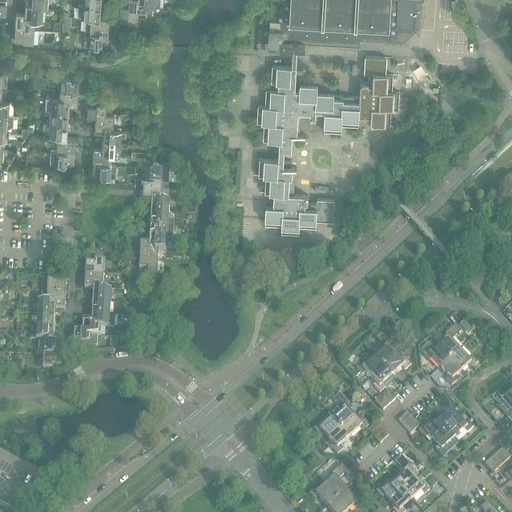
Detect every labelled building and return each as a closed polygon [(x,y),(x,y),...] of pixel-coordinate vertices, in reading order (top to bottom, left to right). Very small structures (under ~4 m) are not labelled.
[(25,0),(25,5),(34,5),(33,9),(43,9),(43,0),(25,0)] [(84,0),(84,5),(93,6),(93,9),(102,9),(102,0),(84,0)] [(139,0),(130,0),(130,7),(130,11),(139,11),(138,15),(139,15),(152,15),(153,6),(147,6),(148,2),(139,2),(139,0)] [(291,0),(291,1),(284,1),(282,31),(270,30),(269,46),(281,47),(280,52),(290,52),(293,52),(293,50),(296,50),(305,51),(305,44),(359,47),(360,40),(404,42),(412,35),(420,28),(421,0),(424,0),(423,0),(291,0)] [(33,9),(34,5),(25,5),(24,14),(25,14),(24,17),(34,18),(34,21),(42,22),(43,9),(33,9)] [(93,9),(93,6),(84,5),(83,18),(86,18),(92,19),(91,22),(101,22),(101,19),(102,9),(93,9)] [(130,7),(121,7),(120,21),(129,21),(129,24),(139,24),(139,15),(138,15),(139,11),(130,11),(130,7)] [(25,14),(24,14),(16,13),(15,17),(15,26),(16,26),(24,27),(24,30),(33,31),(34,21),(34,18),(24,17),(25,14)] [(101,22),(91,22),(92,19),(86,18),(85,34),(100,34),(100,31),(109,32),(110,19),(101,19),(101,22)] [(24,27),(16,26),(15,26),(14,40),(23,40),(23,43),(32,43),(38,43),(38,31),(33,31),(24,30),(24,27)] [(259,30),(258,41),(267,41),(267,37),(268,32),(268,31),(267,31),(265,30),(259,30)] [(108,45),(109,32),(100,31),(100,34),(85,34),(84,47),(100,48),(100,44),(108,45)] [(297,71),(297,66),(295,66),(296,50),(293,50),(293,52),(290,52),(290,66),(273,65),(272,82),(276,83),(276,89),(267,89),(266,106),(258,105),(257,122),(264,123),(263,140),(275,141),(275,150),(280,151),(279,160),(284,160),(284,156),(285,151),(292,151),(293,134),(300,134),(302,113),(306,113),(310,114),(310,118),(325,119),(324,131),(341,132),(342,125),(359,126),(359,114),(360,97),(318,94),(318,87),(300,86),(300,90),(298,90),(293,90),(294,71),(297,71)] [(386,74),(387,57),(366,56),(364,74),(369,74),(368,83),(361,82),(360,97),(359,114),(376,115),(375,125),(390,125),(391,109),(398,109),(399,92),(392,91),(393,74),(386,74)] [(45,86),(46,76),(34,75),(33,85),(45,86)] [(70,80),(70,77),(60,76),(60,90),(69,91),(68,94),(78,94),(78,81),(70,80)] [(68,94),(69,91),(60,90),(59,99),(60,99),(60,102),(68,103),(68,106),(77,107),(78,94),(68,94)] [(0,114),(8,115),(9,102),(1,102),(1,98),(0,98),(0,114)] [(59,99),(50,98),(46,98),(45,109),(50,110),(50,111),(59,111),(59,115),(67,115),(68,106),(68,103),(60,102),(60,99),(59,99)] [(105,114),(106,105),(96,104),(96,107),(87,106),(86,120),(95,120),(96,120),(96,117),(104,117),(104,114),(105,114)] [(59,115),(59,111),(50,111),(49,124),(58,124),(58,127),(67,128),(67,115),(59,115)] [(0,114),(0,126),(8,127),(12,127),(13,115),(8,115),(0,114)] [(113,114),(105,114),(104,114),(104,117),(96,117),(96,120),(95,120),(94,130),(103,130),(104,130),(104,127),(113,127),(113,114)] [(58,127),(58,124),(49,124),(48,137),(57,137),(57,140),(65,140),(66,137),(67,128),(58,127)] [(112,130),(113,127),(104,127),(104,130),(103,130),(103,139),(111,140),(111,143),(120,144),(121,131),(112,130)] [(75,137),(66,137),(65,140),(57,140),(57,137),(56,152),(65,153),(65,149),(74,150),(75,137)] [(111,143),(111,140),(103,139),(102,148),(102,152),(110,152),(110,156),(111,156),(119,156),(120,144),(111,143)] [(102,148),(93,148),(92,161),(102,161),(101,165),(110,165),(111,156),(110,156),(110,152),(102,152),(102,148)] [(73,163),(74,150),(65,149),(65,153),(56,152),(50,152),(50,155),(50,165),(55,165),(55,166),(64,166),(65,163),(73,163)] [(320,167),(322,167),(325,167),(327,166),(328,164),(329,161),(328,159),(327,157),(325,155),(323,155),(320,155),(318,156),(317,158),(316,161),(316,163),(318,165),(320,167)] [(284,160),(279,160),(260,158),(259,176),(266,176),(265,193),(275,194),(294,194),(296,168),(291,168),(292,160),(284,160)] [(102,161),(92,161),(92,174),(100,174),(100,177),(115,178),(116,165),(110,165),(101,165),(102,161)] [(163,184),(163,172),(154,171),(154,174),(145,174),(144,186),(153,187),(154,183),(163,184)] [(162,197),(163,184),(154,183),(153,187),(144,186),(144,187),(144,190),(144,200),(152,200),(153,200),(153,196),(162,197)] [(308,195),(294,194),(275,194),(274,199),(274,206),(266,205),(266,220),(265,225),(282,226),(281,233),(295,233),(299,233),(300,227),(316,228),(317,220),(333,221),(334,205),(335,200),(317,199),(317,203),(308,203),(308,195)] [(162,200),(162,197),(153,196),(153,200),(152,200),(152,209),(160,210),(160,213),(169,214),(170,201),(162,200)] [(160,213),(160,210),(152,209),(151,222),(160,222),(159,226),(169,226),(169,214),(160,213)] [(159,226),(160,222),(151,222),(150,234),(159,235),(159,238),(168,239),(174,239),(174,226),(169,226),(159,226)] [(159,238),(159,235),(150,234),(150,243),(150,247),(158,247),(158,251),(159,251),(167,252),(168,239),(159,238)] [(150,243),(141,243),(141,247),(140,255),(149,256),(149,259),(158,260),(159,251),(158,251),(158,247),(150,247),(150,243)] [(149,259),(149,256),(140,255),(139,269),(148,269),(148,273),(157,273),(158,260),(149,259)] [(104,274),(105,260),(95,260),(95,263),(86,263),(86,276),(95,276),(95,273),(104,274)] [(103,286),(104,274),(95,273),(95,276),(86,276),(85,289),(94,289),(94,286),(103,286)] [(67,284),(58,283),(58,280),(48,279),(47,292),(57,292),(57,296),(66,297),(67,284)] [(111,302),(112,289),(103,289),(103,286),(94,286),(94,289),(93,299),(102,299),(102,302),(111,302)] [(65,310),(66,297),(57,296),(57,292),(47,292),(42,292),(41,301),(47,301),(48,301),(48,305),(56,306),(56,309),(65,310)] [(110,315),(111,302),(102,302),(102,299),(93,299),(92,311),(102,312),(101,314),(110,315)] [(47,301),(41,301),(39,301),(38,314),(47,315),(47,318),(56,318),(56,309),(56,306),(48,305),(48,301),(47,301)] [(114,316),(110,315),(101,314),(102,312),(92,311),(92,320),(92,323),(101,324),(101,328),(113,328),(114,316)] [(55,331),(56,318),(47,318),(47,315),(38,314),(37,326),(46,327),(46,330),(55,331)] [(101,337),(101,328),(101,324),(92,323),(92,320),(83,319),(83,329),(83,332),(92,333),(92,336),(101,337)] [(464,322),(460,326),(468,335),(473,332),(464,322)] [(451,340),(461,332),(455,325),(441,338),(444,341),(439,346),(450,359),(460,350),(451,340)] [(54,340),(55,331),(46,330),(46,327),(37,326),(36,336),(29,336),(29,339),(39,340),(45,340),(45,343),(54,344),(54,340)] [(83,329),(74,328),(73,342),(75,342),(75,345),(77,345),(81,345),(91,346),(92,336),(92,333),(83,332),(83,329)] [(392,349),(395,347),(382,333),(376,339),(384,348),(375,357),(384,366),(397,355),(392,349)] [(111,338),(110,348),(117,347),(118,338),(111,338)] [(62,353),(63,340),(54,340),(54,344),(45,343),(45,340),(39,340),(38,355),(44,355),(53,356),(53,353),(62,353)] [(441,367),(450,359),(439,346),(433,351),(431,347),(423,354),(429,361),(432,358),(441,367)] [(468,359),(460,350),(450,359),(462,371),(467,367),(470,370),(477,363),(472,356),(468,359)] [(62,366),(62,353),(53,353),(53,356),(44,355),(43,365),(40,365),(40,368),(56,369),(57,366),(62,366)] [(404,357),(401,360),(397,355),(384,366),(393,376),(402,368),(405,371),(411,365),(404,357)] [(371,378),(384,366),(375,357),(366,365),(363,362),(357,368),(364,375),(366,373),(371,378)] [(457,376),(462,371),(450,359),(441,367),(449,377),(446,380),(452,386),(459,379),(457,376)] [(347,360),(342,365),(345,369),(350,364),(347,360)] [(383,385),(393,376),(384,366),(371,378),(376,383),(373,386),(380,394),(386,388),(383,385)] [(396,399),(393,396),(388,390),(384,394),(389,400),(392,403),(396,399)] [(511,412),(511,393),(511,392),(505,396),(503,394),(495,400),(501,407),(504,404),(511,412)] [(349,411),(352,408),(340,394),(333,400),(342,409),(332,418),(341,428),(354,416),(349,411)] [(392,403),(389,400),(384,394),(379,398),(385,404),(387,407),(392,403)] [(454,412),(457,410),(444,395),(438,401),(447,411),(437,419),(446,429),(459,418),(454,412)] [(387,407),(385,404),(379,398),(375,402),(383,411),(387,407)] [(403,425),(412,417),(407,413),(399,421),(403,425)] [(362,419),(359,421),(354,416),(341,428),(350,437),(359,429),(362,432),(369,426),(362,419)] [(416,422),(414,420),(412,417),(403,425),(407,430),(416,422)] [(329,439),(341,428),(332,418),(323,427),(320,423),(314,429),(321,437),(324,434),(329,439)] [(459,418),(446,429),(455,439),(458,442),(473,428),(466,420),(464,423),(459,418)] [(433,441),(446,429),(437,419),(428,428),(425,425),(419,430),(426,438),(429,435),(433,441)] [(411,434),(419,426),(416,422),(407,430),(411,434)] [(381,427),(377,423),(368,431),(372,435),(381,427)] [(376,439),(385,432),(381,427),(372,435),(376,439)] [(341,446),(350,437),(341,428),(329,439),(333,445),(330,447),(337,455),(344,449),(341,446)] [(446,447),(455,439),(446,429),(433,441),(438,446),(435,448),(442,456),(449,450),(446,447)] [(312,431),(307,435),(311,440),(316,435),(312,431)] [(380,444),(389,436),(385,432),(376,439),(380,444)] [(507,453),(511,448),(511,442),(507,437),(499,444),(503,448),(503,449),(507,453)] [(510,457),(507,453),(503,449),(498,453),(503,457),(506,461),(510,457)] [(506,461),(503,457),(498,453),(494,457),(498,461),(502,465),(506,461)] [(412,474),(415,471),(402,457),(396,462),(404,472),(395,481),(404,490),(416,479),(412,474)] [(502,465),(498,461),(494,457),(490,461),(494,465),(497,469),(502,465)] [(497,469),(494,465),(490,461),(485,465),(493,473),(497,469)] [(338,480),(347,472),(341,465),(328,478),(330,481),(325,486),(337,498),(347,490),(338,480)] [(433,478),(428,483),(432,488),(437,483),(433,478)] [(424,481),(421,484),(416,479),(404,490),(413,500),(422,492),(425,495),(431,489),(424,481)] [(391,502),(404,490),(395,481),(385,489),(382,486),(376,492),(383,499),(386,497),(391,502)] [(327,507),(337,498),(325,486),(320,490),(317,487),(310,494),(315,501),(318,498),(327,507)] [(355,499),(347,490),(337,498),(349,511),(354,506),(356,509),(364,502),(358,496),(355,499)] [(403,509),(413,500),(404,490),(391,502),(396,507),(393,510),(394,511),(405,511),(406,511),(403,509)] [(347,511),(349,511),(337,498),(327,507),(331,511),(347,511)] [(301,503),(298,506),(303,511),(306,508),(308,506),(303,501),(301,503)] [(496,511),(487,502),(481,508),(484,511),(496,511)]
